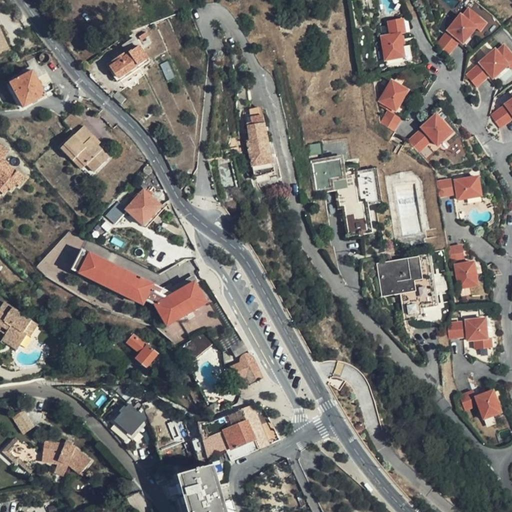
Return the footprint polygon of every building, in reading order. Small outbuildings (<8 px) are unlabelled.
[(481,19),(468,9),(462,16),(460,15),(447,30),(449,31),(454,36),(463,43),(476,28),(475,27),(481,19)] [(403,19),(388,21),(390,36),(383,37),(387,67),(406,65),(403,44),(402,36),(401,34),(405,33),(403,19)] [(486,24),(481,19),(475,27),(476,28),(479,31),(486,24)] [(0,53),(13,46),(2,27),(0,28),(0,53)] [(452,38),(447,34),(436,45),(448,55),(458,43),(452,38)] [(149,59),(141,47),(136,39),(124,47),(128,53),(105,69),(107,71),(109,69),(117,81),(149,59)] [(495,50),(480,63),(486,69),(493,78),(508,65),(508,64),(507,64),(511,59),(511,54),(504,45),(497,52),(495,50)] [(151,62),(149,59),(117,81),(119,84),(151,62)] [(53,83),(42,63),(15,77),(17,79),(10,84),(24,109),(46,95),(54,90),(53,83)] [(483,72),(478,66),(467,76),(476,87),(488,77),(483,72)] [(408,90),(392,81),(380,101),(381,102),(395,110),(396,111),(408,90)] [(395,110),(381,102),(379,105),(389,111),(393,113),(395,110)] [(508,113),(503,107),(491,116),(499,128),(511,119),(508,113)] [(250,143),(255,176),(268,173),(275,172),(261,109),(250,111),(256,142),(250,143)] [(393,113),(389,111),(381,124),(394,131),(401,118),(393,113)] [(452,132),(436,115),(422,128),(423,129),(429,136),(437,145),(452,132)] [(62,150),(74,163),(78,159),(85,168),(88,165),(95,173),(110,159),(91,139),(94,136),(86,127),(62,150)] [(429,136),(423,129),(421,132),(427,139),(429,136)] [(420,131),(408,141),(418,152),(430,142),(427,139),(421,132),(420,131)] [(6,163),(2,160),(9,150),(0,143),(0,178),(2,180),(0,182),(0,189),(5,192),(10,185),(14,188),(18,182),(21,184),(27,175),(18,169),(17,170),(7,162),(6,163)] [(78,159),(74,163),(82,171),(85,168),(78,159)] [(373,208),(369,180),(354,183),(352,166),(343,167),(342,159),(312,164),(316,193),(335,190),(338,210),(342,209),(346,237),(365,234),(361,210),(373,208)] [(479,178),(455,181),(456,189),(458,200),(481,196),(479,178)] [(451,182),(451,180),(437,182),(439,197),(453,195),(453,189),(451,182)] [(145,227),(162,207),(145,191),(127,210),(120,202),(107,216),(116,225),(127,212),(145,227)] [(165,209),(162,207),(145,227),(148,229),(165,209)] [(463,246),(448,248),(450,263),(455,262),(465,261),(463,246)] [(207,303),(194,284),(179,293),(175,288),(172,289),(171,287),(162,290),(83,251),(74,270),(146,307),(148,302),(157,306),(169,326),(207,303)] [(432,301),(425,255),(406,257),(406,259),(378,264),(382,291),(400,288),(404,317),(425,314),(423,302),(432,301)] [(465,264),(456,266),(460,289),(478,286),(474,263),(465,264)] [(179,293),(194,284),(191,278),(175,288),(179,293)] [(27,333),(34,321),(6,305),(0,316),(0,327),(5,330),(12,334),(9,338),(25,348),(32,336),(27,333)] [(486,318),(466,320),(466,322),(467,328),(468,340),(475,340),(475,349),(491,348),(491,338),(488,339),(486,318)] [(42,326),(34,321),(27,333),(32,336),(34,338),(42,326)] [(464,337),(463,328),(463,322),(448,323),(449,338),(464,337)] [(205,334),(192,342),(182,350),(192,362),(204,353),(214,344),(205,334)] [(158,355),(134,337),(128,344),(141,355),(138,360),(142,364),(140,366),(144,369),(146,367),(148,368),(158,355)] [(25,348),(9,338),(6,344),(22,353),(25,348)] [(249,350),(243,341),(230,348),(231,349),(236,357),(249,350)] [(253,352),(232,361),(243,387),(265,377),(253,352)] [(129,360),(115,353),(110,363),(124,370),(129,360)] [(121,386),(112,386),(131,405),(117,421),(132,435),(146,419),(143,407),(121,386)] [(475,397),(474,394),(473,392),(459,397),(464,410),(478,405),(483,420),(501,413),(493,390),(483,394),(475,397)] [(35,396),(26,396),(27,405),(35,404),(35,396)] [(232,462),(269,446),(253,406),(231,414),(213,422),(208,423),(204,423),(199,423),(203,432),(205,432),(208,439),(215,437),(221,452),(227,450),(232,462)] [(30,409),(19,416),(28,432),(40,425),(30,409)] [(18,435),(6,448),(18,460),(20,459),(32,471),(43,460),(18,435)] [(207,450),(203,436),(194,439),(198,453),(207,450)] [(76,446),(72,444),(66,442),(45,440),(43,460),(59,462),(60,459),(70,462),(81,472),(86,466),(91,459),(76,446)] [(66,474),(70,462),(60,459),(59,462),(56,471),(66,474)] [(228,511),(215,465),(180,475),(191,511),(228,511)] [(125,479),(119,472),(113,477),(119,485),(125,479)]
